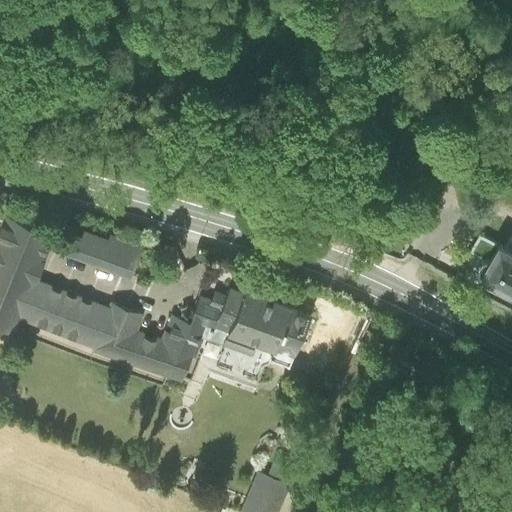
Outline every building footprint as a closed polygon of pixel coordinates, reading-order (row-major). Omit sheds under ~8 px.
[(0,213),(0,333),(10,338),(14,339),(21,319),(36,280),(53,232),(0,213)] [(60,229),(52,249),(130,278),(141,248),(111,237),(109,242),(82,232),(80,237),(60,229)] [(481,277),(496,249),(480,240),(464,267),(481,277)] [(511,302),(511,254),(498,247),(496,249),(481,277),(478,281),(511,302)] [(109,309),(36,280),(21,319),(96,349),(96,355),(181,387),(192,360),(196,361),(203,343),(252,363),(256,351),(294,365),(311,324),(292,316),(294,312),(246,293),(245,298),(230,293),(227,302),(216,298),(213,306),(201,302),(192,328),(173,320),(163,344),(136,334),(142,317),(111,304),(109,309)] [(258,479),(244,511),(282,511),(297,477),(276,468),(269,483),(258,479)] [(511,511),(511,488),(506,485),(495,502),(510,511),(511,511)]
